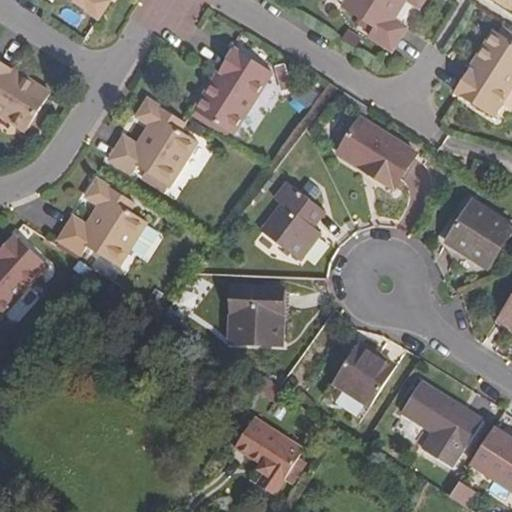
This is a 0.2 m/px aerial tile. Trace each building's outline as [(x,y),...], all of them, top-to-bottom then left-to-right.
[(68,0),(97,18),(108,2),(105,0),(68,0)] [(402,0),(404,0),(407,2),(419,10),(426,0),(346,0),(340,9),(372,29),(368,38),(391,53),(406,31),(394,22),(403,8),(399,5),(402,0)] [(477,69),(473,67),(454,93),(492,117),(511,87),(511,46),(494,35),(480,57),(483,59),(477,69)] [(214,89),(211,87),(196,110),(233,132),(270,73),(234,50),(216,79),(219,81),(214,89)] [(480,57),(473,67),(477,69),(483,59),(480,57)] [(18,77),(20,73),(0,60),(0,112),(28,131),(52,93),(30,80),(28,83),(18,77)] [(30,80),(20,73),(18,77),(28,83),(30,80)] [(153,134),(148,131),(138,145),(126,137),(111,161),(133,175),(139,167),(170,187),(198,143),(182,132),(187,125),(150,100),(139,118),(151,126),(155,129),(153,134)] [(362,120),(339,155),(394,190),(416,154),(362,120)] [(102,212),(98,210),(88,224),(74,216),(59,239),(83,254),(89,246),(120,266),(148,222),(131,212),(137,204),(98,180),(88,196),(101,205),(105,207),(102,212)] [(326,214),(288,183),(275,201),(282,207),(262,234),(300,263),(321,235),(315,229),(326,214)] [(511,227),(471,202),(445,243),(489,271),(511,234),(511,227)] [(0,319),(46,265),(11,236),(0,249),(0,319)] [(283,292),(234,290),(231,344),(282,346),(283,292)] [(511,299),(498,322),(511,330),(511,299)] [(395,370),(359,346),(334,383),(371,407),(395,370)] [(270,401),(279,388),(263,378),(255,392),(270,401)] [(483,423),(423,384),(402,415),(432,434),(423,449),(454,469),(483,423)] [(279,388),(270,401),(276,405),(284,392),(280,388),(279,388)] [(267,473),(257,488),(274,499),(303,453),(253,421),(237,444),(260,459),(256,466),(267,473)] [(511,442),(493,430),(470,466),(511,493),(511,442)] [(246,481),(257,488),(267,473),(256,466),(246,481)] [(458,485),(448,499),(462,508),(472,494),(458,485)]
